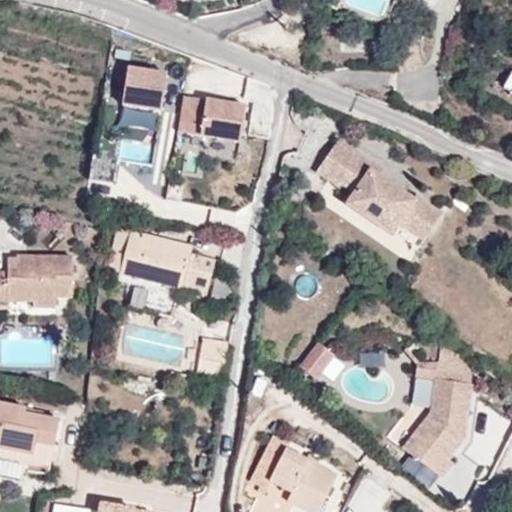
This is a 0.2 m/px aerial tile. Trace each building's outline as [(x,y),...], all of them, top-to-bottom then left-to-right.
[(166,76),(128,69),(121,106),(160,112),(166,76)] [(239,141),(245,108),(183,98),(177,134),(237,144),(239,141)] [(416,198),(413,202),(378,178),(382,172),(337,141),(316,172),(352,197),(347,205),(391,235),(399,224),(424,241),(442,216),(416,198)] [(182,286),(207,292),(214,261),(190,256),(192,247),(116,229),(106,270),(182,289),(182,286)] [(55,297),(71,297),(72,259),(16,258),(16,261),(7,261),(7,275),(0,275),(0,300),(33,301),(33,307),(55,307),(55,297)] [(228,342),(202,338),(197,376),(223,379),(228,342)] [(317,343),(299,367),(315,380),(333,356),(317,343)] [(440,362),(439,363),(437,380),(463,384),(465,366),(452,362),(440,362)] [(430,414),(403,449),(441,478),(452,464),(448,461),(465,439),(472,385),(463,384),(437,380),(439,363),(417,363),(415,378),(435,380),(430,414)] [(172,373),(168,384),(188,389),(191,377),(172,373)] [(0,457),(24,463),(50,468),(59,421),(24,414),(25,409),(0,404),(0,457)] [(307,511),(318,511),(337,476),(316,466),(319,461),(308,456),(305,460),(286,450),(288,445),(272,437),(250,482),(259,487),(257,492),(262,495),(264,490),(269,482),(296,496),(292,504),(307,511)] [(0,475),(21,480),(24,463),(0,457),(0,475)] [(264,490),(292,504),(296,496),(269,482),(264,490)] [(101,493),(97,511),(157,511),(159,502),(101,493)]
